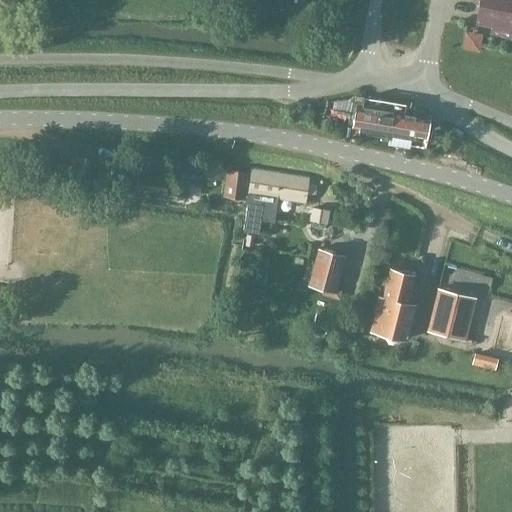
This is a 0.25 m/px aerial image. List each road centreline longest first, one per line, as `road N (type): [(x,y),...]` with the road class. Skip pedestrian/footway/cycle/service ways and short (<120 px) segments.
road 1 (tertiary): [(511,195),(228,129),(0,120)]
road 2 (unclassified): [(367,83),(285,93),(0,91)]
